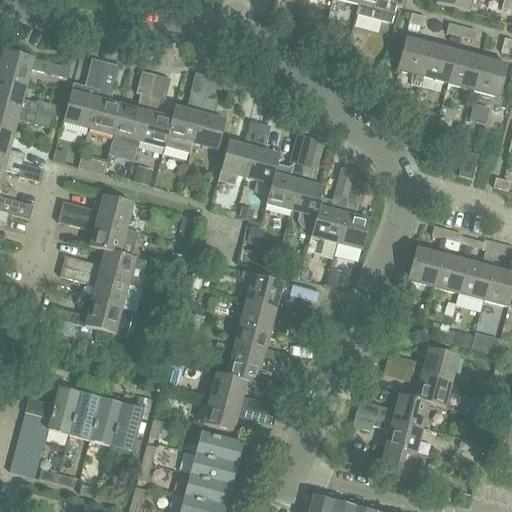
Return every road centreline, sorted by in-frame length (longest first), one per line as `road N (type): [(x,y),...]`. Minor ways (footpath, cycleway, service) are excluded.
road 1 (residential): [(291,469),(396,236),(407,185)]
road 2 (residential): [(407,185),(387,153),(267,52),(223,35)]
road 3 (residential): [(223,35),(87,29),(6,0)]
road 4 (residential): [(451,511),(291,469)]
